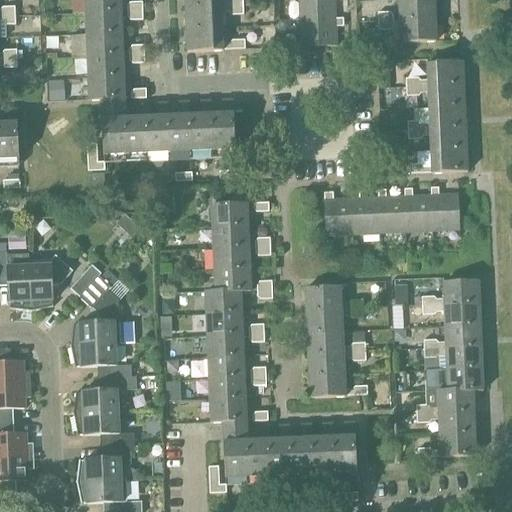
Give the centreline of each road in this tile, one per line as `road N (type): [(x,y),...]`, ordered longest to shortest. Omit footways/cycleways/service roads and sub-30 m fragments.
road 1 (residential): [(346,78),(162,86),(158,0)]
road 2 (residential): [(0,333),(24,333),(48,351),(54,511)]
